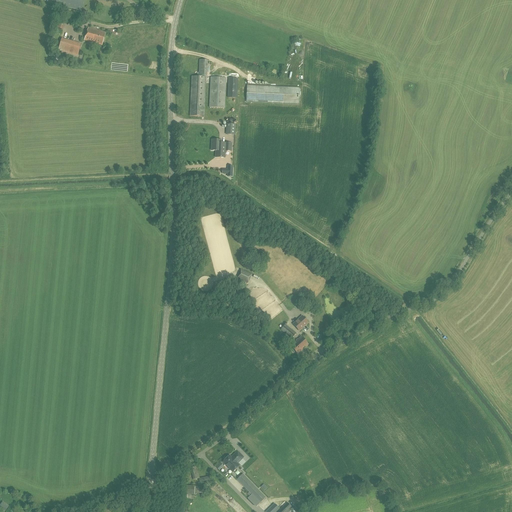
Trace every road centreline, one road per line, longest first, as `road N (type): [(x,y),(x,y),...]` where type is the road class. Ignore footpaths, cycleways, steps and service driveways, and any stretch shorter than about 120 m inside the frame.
road 1 (tertiary): [(148,487),(172,249),(170,62),(180,0)]
road 2 (unclassified): [(148,487),(228,436),(328,352),(439,295),(511,193)]
